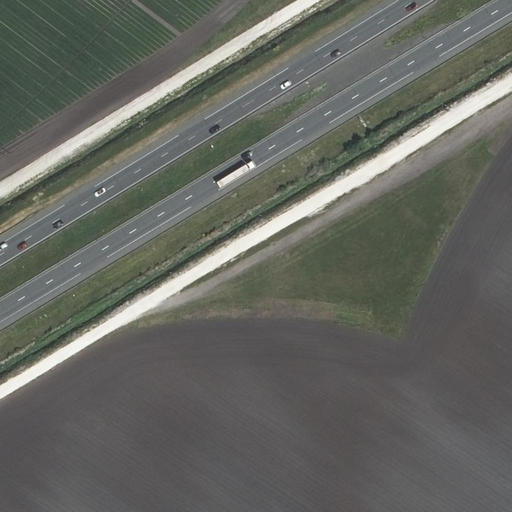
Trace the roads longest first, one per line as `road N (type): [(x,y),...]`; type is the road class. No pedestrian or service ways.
road 1 (track): [(0,395),(511,84)]
road 2 (motorway): [(0,313),(511,3)]
road 3 (motorway): [(415,0),(0,255)]
road 4 (track): [(324,0),(0,195)]
